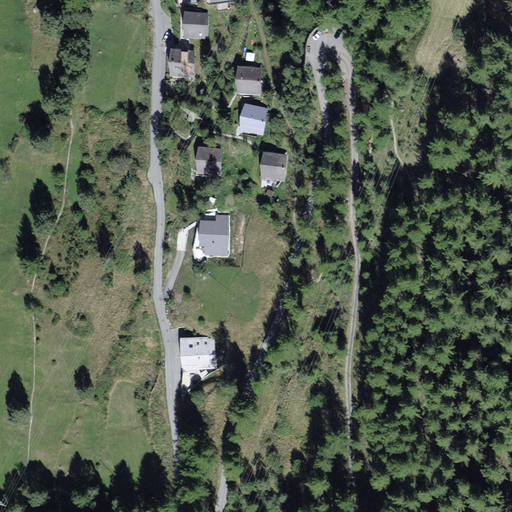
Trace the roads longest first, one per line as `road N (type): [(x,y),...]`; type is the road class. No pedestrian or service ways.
road 1 (track): [(350,201),(359,211),(367,136),(384,93),(399,174),(414,206),(410,411),(428,511)]
road 2 (residential): [(156,0),(157,303),(172,366)]
road 3 (track): [(304,196),(325,144),(319,47),(326,41),(338,44),(348,85),(350,201)]
road 4 (track): [(218,511),(241,387),(304,196)]
road 5 (track): [(351,511),(350,201)]
road 6 (track): [(172,366),(177,511)]
